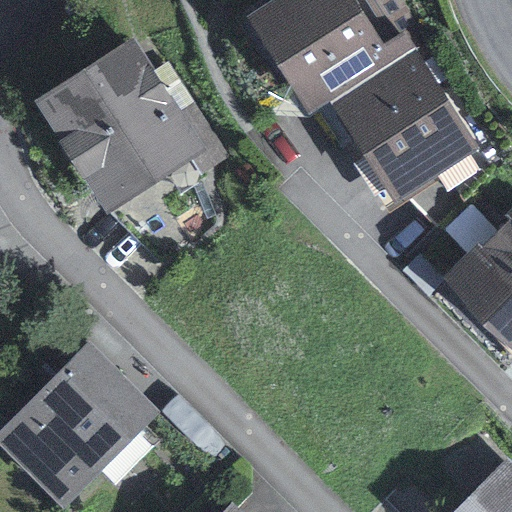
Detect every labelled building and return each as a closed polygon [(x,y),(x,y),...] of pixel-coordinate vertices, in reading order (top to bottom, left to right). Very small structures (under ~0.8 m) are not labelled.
[(314,103),(326,95),(385,57),(347,0),(287,0),(259,18),(314,103)] [(134,39),(34,99),(105,214),(204,154),(134,39)] [(326,95),(390,194),(466,145),(402,46),(385,57),(326,95)] [(511,212),(443,275),(511,352),(511,212)] [(0,408),(0,435),(59,495),(148,408),(76,335),(0,408)] [(511,511),(511,456),(509,453),(449,511),(511,511)] [(211,511),(235,511),(224,500),(211,511)]
